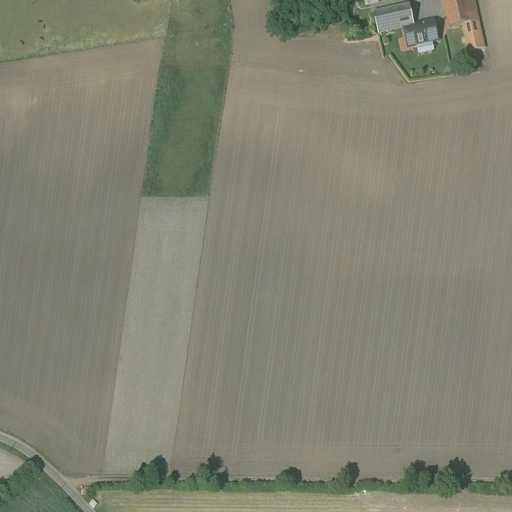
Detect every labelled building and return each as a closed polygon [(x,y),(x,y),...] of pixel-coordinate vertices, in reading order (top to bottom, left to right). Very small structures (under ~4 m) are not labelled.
[(473,0),(442,0),(449,29),(463,26),(478,22),(473,0)] [(409,5),(373,13),(378,34),(398,30),(414,26),(409,5)] [(323,6),(310,12),(312,18),(325,13),(323,6)] [(414,26),(398,30),(402,46),(440,37),(436,21),(414,26)] [(478,22),(463,26),(469,53),(484,49),(478,22)]
